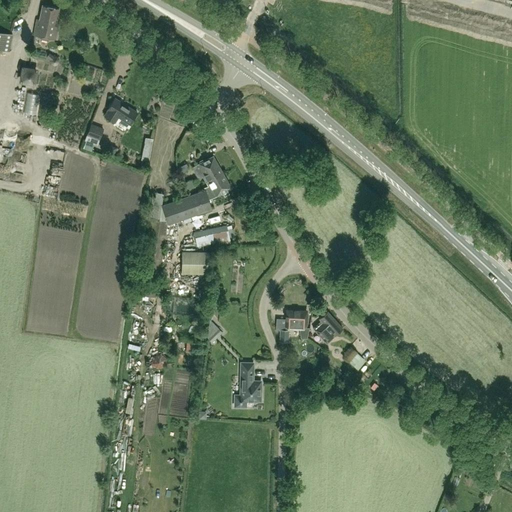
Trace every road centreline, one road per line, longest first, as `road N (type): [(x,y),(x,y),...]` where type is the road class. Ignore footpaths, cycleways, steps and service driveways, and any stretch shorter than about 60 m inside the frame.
road 1 (primary): [(511,294),(241,60)]
road 2 (unclassified): [(511,449),(395,365),(300,255)]
road 3 (unclassified): [(280,511),(282,382),(262,312),(268,290),(300,255)]
road 4 (unclassified): [(300,255),(222,121),(228,86)]
road 5 (unclassified): [(228,86),(202,94),(94,0)]
